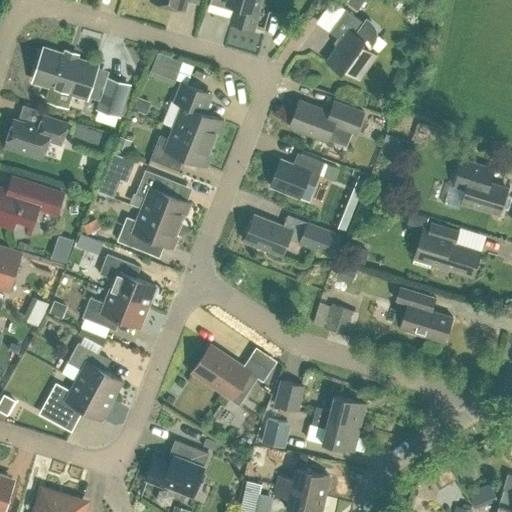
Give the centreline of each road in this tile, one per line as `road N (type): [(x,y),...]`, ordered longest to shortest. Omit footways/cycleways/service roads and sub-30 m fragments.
road 1 (residential): [(190,276),(257,103),(255,83),(234,63),(38,7),(18,16),(0,70)]
road 2 (residential): [(452,416),(431,382),(291,341),(190,276)]
road 3 (residential): [(121,450),(190,276)]
road 4 (residential): [(452,416),(399,458),(364,511)]
road 5 (residential): [(0,430),(93,460),(121,450)]
